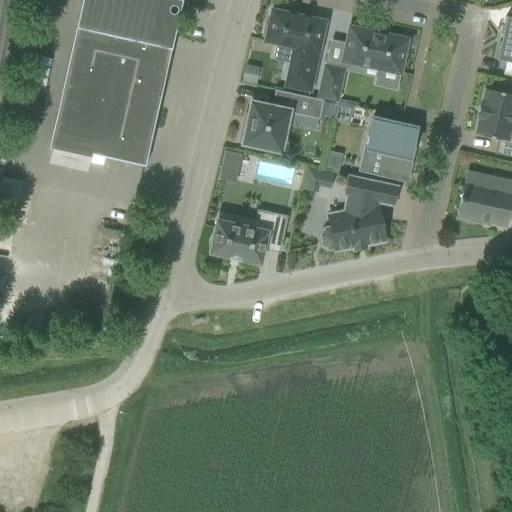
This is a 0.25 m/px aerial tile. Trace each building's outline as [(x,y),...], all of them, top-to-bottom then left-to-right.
[(93,17),(90,28),(80,26),(66,88),(53,150),(92,158),(92,155),(145,167),(145,164),(142,163),(168,46),(150,42),(152,32),(160,34),(167,0),(96,0),(95,7),(90,6),(89,6),(88,6),(87,7),(86,8),(85,9),(85,10),(84,11),(85,12),(85,13),(85,14),(86,15),(87,16),(88,16),(93,17)] [(265,26),(263,36),(266,37),(265,42),(294,48),(285,86),(310,92),(321,42),(320,41),(320,43),(306,40),(310,20),(311,20),(312,19),(272,10),(268,26),(265,26)] [(509,17),(499,59),(509,62),(506,75),(511,76),(511,16),(511,17),(509,17)] [(350,27),(342,62),(403,75),(411,40),(350,27)] [(325,66),(318,97),(337,101),(343,70),(325,66)] [(259,73),(244,70),(242,83),(256,86),(259,73)] [(501,139),(498,155),(511,158),(511,94),(488,89),(485,105),(482,105),(480,117),(482,117),(478,134),(501,139)] [(322,101),(275,90),(272,107),(252,102),(246,127),(242,126),(239,141),(243,142),(242,144),(280,152),(289,112),(318,118),(322,101)] [(372,119),(358,172),(407,184),(419,130),(372,119)] [(343,155),(328,151),(324,167),(339,171),(343,155)] [(242,155),(225,152),(219,180),(236,184),(242,155)] [(458,165),(465,167),(471,163),(473,156),(461,153),(458,165)] [(303,190),(318,194),(319,187),(331,190),(334,173),(307,168),(303,190)] [(376,199),(380,184),(380,183),(350,177),(345,196),(347,197),(344,211),(328,214),(330,229),(326,230),(322,236),(323,245),(329,249),(334,248),(335,251),(388,241),(381,206),(379,205),(380,202),(381,200),(376,199)] [(0,189),(0,214),(17,217),(22,181),(2,178),(0,189)] [(511,182),(496,179),(494,191),(467,185),(459,218),(484,224),(485,221),(509,226),(511,211),(511,182)] [(210,241),(209,245),(210,250),(210,253),(263,264),(266,249),(279,252),(286,218),(258,211),(256,221),(240,218),(238,225),(217,221),(213,237),(210,241)]
